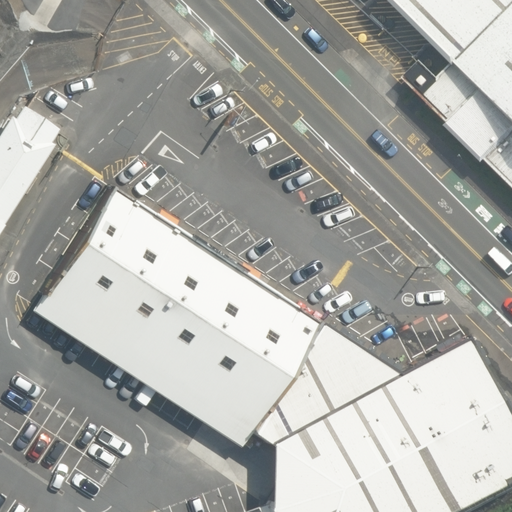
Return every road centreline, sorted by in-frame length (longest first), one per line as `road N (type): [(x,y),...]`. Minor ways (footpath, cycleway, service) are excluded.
road 1 (secondary): [(511,286),(221,0)]
road 2 (unknown): [(159,459),(287,447)]
